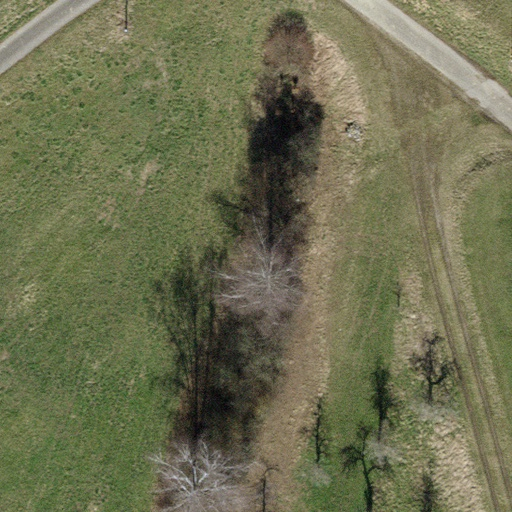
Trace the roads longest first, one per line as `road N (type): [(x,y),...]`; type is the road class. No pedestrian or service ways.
road 1 (track): [(507,511),(382,16)]
road 2 (track): [(511,115),(363,0)]
